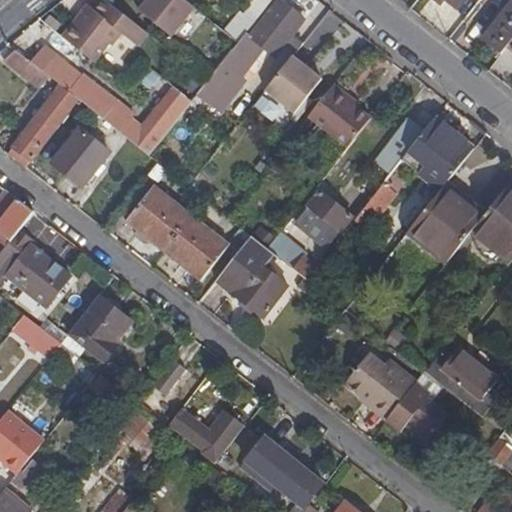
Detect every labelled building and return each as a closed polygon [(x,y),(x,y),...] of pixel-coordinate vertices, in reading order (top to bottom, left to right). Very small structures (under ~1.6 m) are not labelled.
[(169,37),(191,9),(180,0),(146,0),(138,12),(169,37)] [(257,20),(271,0),(252,0),(244,10),(257,20)] [(445,0),(447,1),(456,9),(462,0),(445,0)] [(511,0),(504,0),(503,1),(510,7),(482,41),(501,57),(505,53),(511,43),(511,0)] [(137,47),(146,36),(101,1),(93,12),(86,7),(60,39),(94,65),(118,32),(137,47)] [(206,83),(197,95),(218,112),(242,81),(238,77),(261,48),(273,59),(302,23),(276,1),(248,38),(244,35),(237,43),(236,44),(206,83)] [(237,43),(244,35),(251,26),(237,14),(222,32),(237,43)] [(35,89),(44,77),(39,72),(13,51),(3,64),(35,89)] [(76,101),(147,157),(190,102),(174,89),(173,90),(168,97),(166,96),(140,129),(128,119),(131,115),(81,76),(79,78),(52,57),(39,72),(44,77),(76,101)] [(290,59),(262,92),(293,117),(319,82),(290,59)] [(329,89),(304,120),(344,152),(367,122),(329,89)] [(68,112),(50,97),(7,155),(24,169),(68,112)] [(400,161),(432,120),(421,112),(389,152),(400,161)] [(441,190),(471,152),(433,121),(407,154),(423,167),(416,175),(438,193),(441,190)] [(107,155),(77,131),(50,164),(80,189),(107,155)] [(365,231),(394,196),(382,185),(353,222),(365,231)] [(499,267),(504,271),(511,261),(511,190),(507,186),(480,221),(465,240),(469,244),(470,245),(470,248),(472,250),(472,252),(474,255),(476,257),(478,259),(481,262),(484,263),(486,265),(489,266),(492,267),(494,267),(497,267),(499,267)] [(125,223),(162,252),(190,216),(153,187),(125,223)] [(442,267),(465,240),(480,221),(441,190),(438,193),(404,236),(442,267)] [(0,254),(33,214),(16,201),(5,192),(0,197),(0,254)] [(319,193),(307,209),(312,213),(299,228),(325,249),(350,218),(319,193)] [(312,213),(307,209),(294,224),(299,228),(312,213)] [(190,216),(162,252),(199,281),(227,246),(190,216)] [(283,229),(279,234),(286,240),(290,235),(283,229)] [(228,245),(238,253),(250,238),(240,230),(228,245)] [(238,253),(215,282),(261,319),(286,287),(262,266),(271,255),(266,250),(250,238),(238,253)] [(69,278),(28,246),(4,276),(45,308),(69,278)] [(281,262),(304,281),(314,268),(302,259),(297,265),(286,256),(281,262)] [(117,309),(98,294),(67,333),(90,352),(103,336),(99,333),(117,309)] [(53,355),(61,345),(59,342),(24,316),(15,326),(53,355)] [(407,351),(412,337),(395,330),(390,344),(407,351)] [(92,383),(99,374),(61,345),(53,355),(90,385),(92,383)] [(449,359),(441,352),(424,373),(483,419),(500,397),(491,389),(500,378),(459,346),(449,359)] [(414,386),(415,383),(389,362),(384,368),(369,356),(345,386),(373,408),(371,411),(385,422),(414,386)] [(172,363),(156,383),(168,392),(184,373),(172,363)] [(117,389),(99,374),(92,383),(110,397),(117,389)] [(156,383),(138,406),(152,417),(170,394),(168,392),(156,383)] [(414,386),(385,422),(422,451),(447,419),(423,401),(427,396),(414,386)] [(167,428),(182,440),(213,465),(243,427),(222,411),(207,431),(180,410),(167,428)] [(18,471),(43,441),(7,411),(0,419),(0,468),(13,478),(18,471)] [(148,457),(160,437),(136,422),(123,442),(148,457)] [(511,474),(511,446),(501,438),(486,458),(510,477),(511,474)] [(304,511),(308,507),(305,506),(322,485),(279,451),(260,476),(286,496),(288,494),(298,502),(290,511),(304,511)] [(29,481),(18,471),(13,478),(8,484),(19,493),(29,481)] [(504,511),(511,502),(511,493),(501,485),(480,511),(504,511)] [(118,511),(120,511),(122,511),(132,500),(120,490),(101,511),(118,511)] [(0,511),(23,511),(2,494),(0,496),(0,511)] [(146,511),(132,500),(122,511),(146,511)] [(356,511),(345,503),(337,511),(356,511)]
